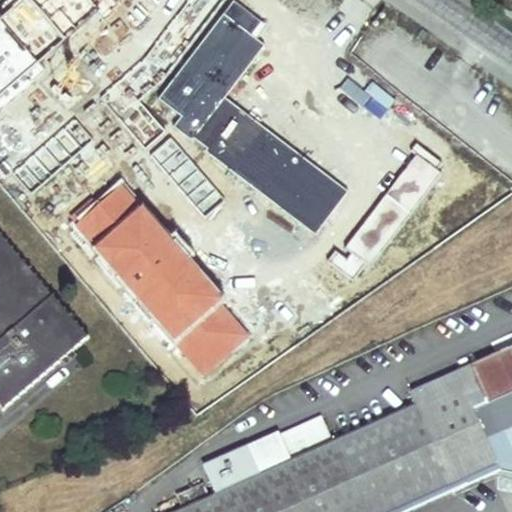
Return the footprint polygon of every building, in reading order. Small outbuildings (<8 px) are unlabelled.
[(0,404),(4,409),(88,337),(0,233),(0,404)] [(209,497),(184,508),(174,511),(407,511),(500,471),(505,482),(511,479),(511,345),(410,391),(416,405),(261,474),(248,445),(205,464),(218,493),(209,497)] [(297,450),(327,438),(319,416),(289,428),(297,450)] [(259,463),(286,455),(279,430),(252,438),(259,463)] [(178,494),(184,508),(209,497),(203,482),(178,494)]
